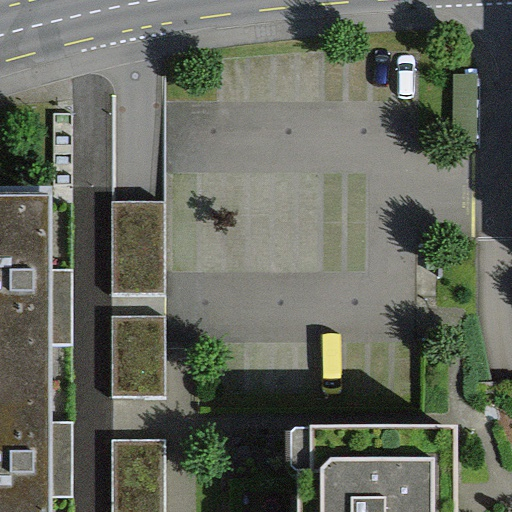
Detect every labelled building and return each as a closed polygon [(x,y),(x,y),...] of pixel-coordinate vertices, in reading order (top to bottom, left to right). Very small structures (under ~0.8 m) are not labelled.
[(0,398),(44,398),(42,201),(0,201),(0,398)] [(163,297),(163,202),(112,202),(112,297),(163,297)] [(164,400),(163,319),(110,320),(111,400),(164,400)] [(0,511),(45,511),(44,398),(0,398),(0,511)] [(452,511),(452,434),(293,435),(293,511),(452,511)] [(163,511),(163,440),(109,440),(109,511),(163,511)]
